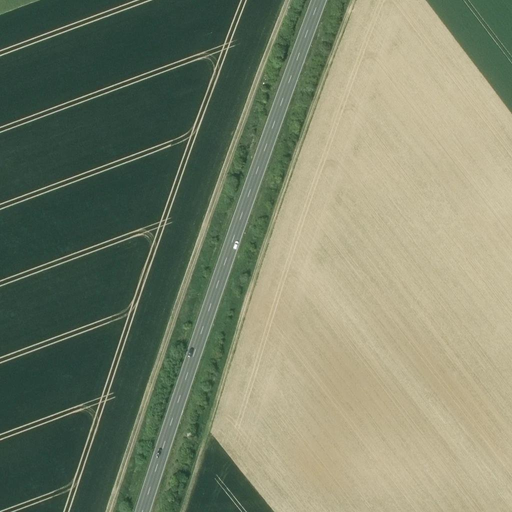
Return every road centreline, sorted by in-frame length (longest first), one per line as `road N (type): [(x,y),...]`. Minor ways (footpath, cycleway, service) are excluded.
road 1 (track): [(107,511),(288,0)]
road 2 (primary): [(320,0),(143,511)]
road 3 (track): [(184,511),(242,315),(354,0)]
